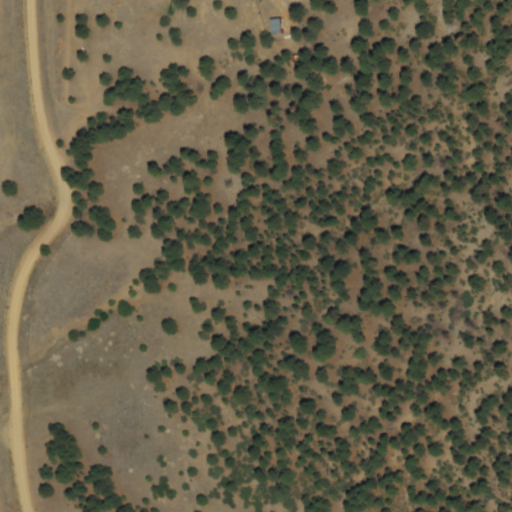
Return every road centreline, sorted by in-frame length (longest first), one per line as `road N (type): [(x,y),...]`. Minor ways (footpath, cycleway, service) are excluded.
road 1 (residential): [(63,0),(57,184),(5,358),(15,468),(31,511)]
road 2 (residential): [(50,207),(487,0)]
